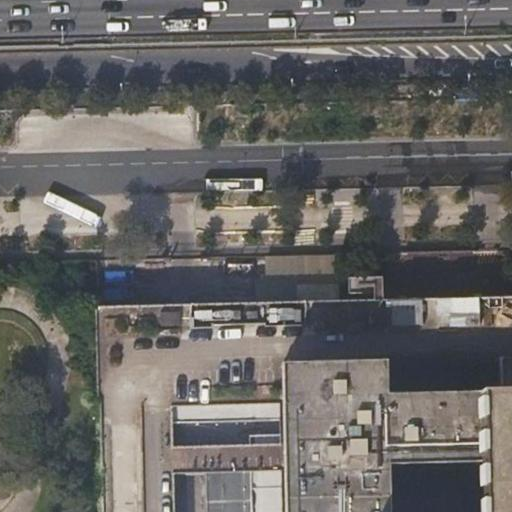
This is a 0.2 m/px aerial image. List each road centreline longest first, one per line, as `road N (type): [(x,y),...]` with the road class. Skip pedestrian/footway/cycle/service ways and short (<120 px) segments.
road 1 (trunk): [(0,18),(511,3)]
road 2 (residential): [(0,170),(511,156)]
road 3 (trunk): [(0,78),(511,71)]
